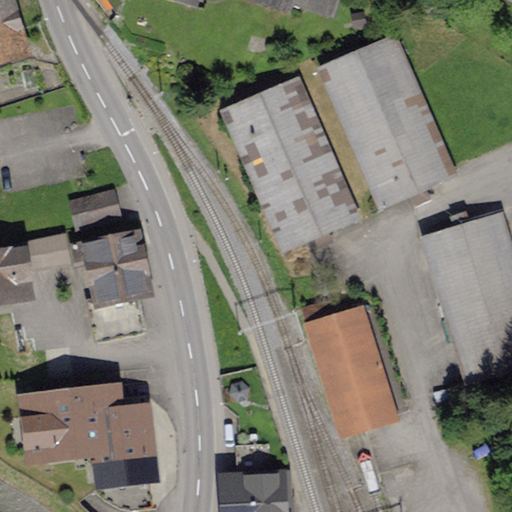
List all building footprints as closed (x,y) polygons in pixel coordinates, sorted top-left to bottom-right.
[(0,0),(0,57),(26,49),(12,0),(0,0)] [(198,63),(217,0),(119,0),(120,1),(115,18),(132,43),(198,63)] [(334,0),(243,0),(270,8),(273,0),(329,18),(334,0)] [(395,38),(320,70),(380,209),(455,177),(395,38)] [(297,80),(223,112),(284,252),(358,219),(297,80)] [(111,193),(84,200),(91,225),(118,219),(111,193)] [(511,253),(501,216),(424,239),(467,384),(511,370),(511,253)] [(89,303),(97,343),(143,333),(135,295),(144,293),(132,234),(73,246),(77,266),(89,264),(96,301),(89,303)] [(66,235),(0,248),(0,298),(25,296),(24,283),(30,283),(29,273),(72,264),(66,235)] [(328,304),(307,311),(345,433),(359,429),(392,419),(360,314),(328,304)] [(462,386),(434,394),(437,404),(465,396),(462,386)] [(80,399),(29,405),(35,454),(99,447),(104,481),(151,476),(143,415),(116,418),(113,397),(80,401),(80,399)] [(290,473),(227,476),(228,511),(294,511),(294,498),(291,499),(290,473)]
